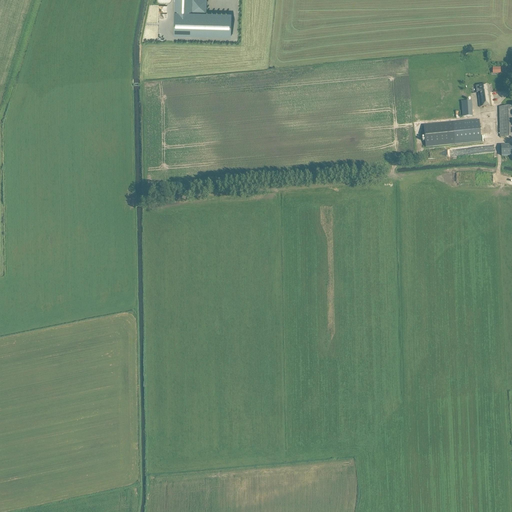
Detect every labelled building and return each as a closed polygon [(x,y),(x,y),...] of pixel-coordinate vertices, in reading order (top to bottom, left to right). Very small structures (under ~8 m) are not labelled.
[(206,0),(174,0),(174,35),(231,36),(231,14),(206,13),(206,0)] [(484,85),(476,86),(477,93),(478,93),(480,107),(487,106),(491,106),(489,84),(484,85)] [(462,101),(463,116),(473,116),(472,101),(462,101)] [(511,106),(499,107),(500,137),(511,136),(511,106)] [(423,125),(425,147),(481,142),(479,120),(423,125)] [(511,144),(502,145),(502,156),(511,155),(511,144)]
